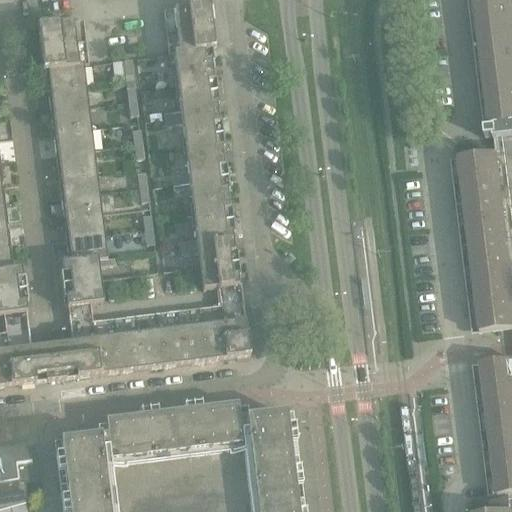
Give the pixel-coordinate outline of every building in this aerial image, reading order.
[(511,139),(511,0),(468,0),(485,129),(492,128),(492,131),(484,132),(485,141),(493,140),(493,142),(511,139)] [(238,290),(238,289),(237,283),(240,283),(236,252),(233,252),(232,240),(234,240),(230,209),(228,209),(227,198),(229,197),(225,166),(223,166),(221,155),(224,155),(220,123),(217,123),(216,112),(218,112),(215,80),(212,81),(211,69),(213,69),(211,54),(214,54),(208,9),(163,14),(168,59),(157,60),(158,67),(174,65),(176,78),(173,78),(176,102),(179,102),(180,115),(164,117),(165,131),(182,129),(184,142),(181,143),(184,166),(186,166),(188,180),(172,182),(173,195),(190,193),(192,207),(189,207),(192,230),(194,230),(196,244),(180,246),(181,259),(198,257),(202,295),(238,290)] [(45,75),(83,70),(88,69),(82,24),(37,30),(42,75),(45,75)] [(132,79),(131,64),(123,65),(123,66),(113,68),(114,80),(124,79),(124,80),(132,79)] [(49,89),(50,95),(85,90),(83,70),(45,75),(47,89),(49,89)] [(48,101),(50,117),(88,112),(85,90),(50,95),(50,100),(48,101)] [(126,92),(128,107),(136,106),(134,91),(126,92)] [(136,106),(128,107),(130,121),(137,120),(136,106)] [(54,132),(55,138),(91,133),(88,112),(50,117),(52,132),(54,132)] [(53,144),(55,159),(93,155),(91,133),(55,138),(56,143),(53,144)] [(131,135),(133,150),(141,149),(139,134),(131,135)] [(141,149),(133,150),(135,164),(143,163),(141,149)] [(60,175),(60,181),(96,176),(93,155),(55,159),(57,175),(60,175)] [(452,164),(473,337),(511,331),(511,223),(504,158),(452,164)] [(99,198),(96,176),(60,181),(61,186),(59,187),(60,202),(99,198)] [(137,178),(138,193),(146,192),(144,177),(137,178)] [(146,192),(138,193),(140,207),(148,206),(146,192)] [(65,218),(66,223),(101,219),(99,198),(60,202),(62,218),(65,218)] [(104,241),(101,219),(66,223),(66,229),(64,229),(66,245),(104,241)] [(142,221),(144,235),(152,234),(150,220),(142,221)] [(0,231),(0,253),(11,252),(9,236),(7,237),(6,231),(0,231)] [(152,234),(144,235),(145,250),(153,249),(152,234)] [(70,261),(71,265),(71,267),(107,262),(104,241),(66,245),(68,261),(70,261)] [(0,253),(0,275),(11,274),(11,273),(11,268),(13,268),(11,252),(0,253)] [(71,267),(71,265),(61,266),(62,273),(60,274),(64,305),(66,305),(67,311),(103,307),(98,271),(114,269),(113,262),(107,263),(107,262),(71,267)] [(11,274),(0,275),(0,319),(26,316),(25,310),(28,309),(24,278),(21,278),(21,271),(11,273),(11,274)] [(41,351),(31,352),(29,335),(0,338),(0,392),(44,387),(249,361),(243,308),(69,330),(69,329),(53,331),(48,337),(50,350),(41,351)] [(511,364),(474,370),(490,500),(511,496),(511,364)] [(297,511),(285,417),(239,423),(237,409),(105,425),(107,439),(60,445),(68,511),(297,511)] [(0,511),(25,505),(23,486),(37,485),(33,448),(28,449),(32,481),(18,483),(21,501),(21,502),(0,508),(0,511)] [(0,452),(0,481),(0,484),(18,483),(32,481),(28,449),(0,452)] [(0,484),(0,481),(0,508),(21,502),(21,501),(18,483),(0,484)]
